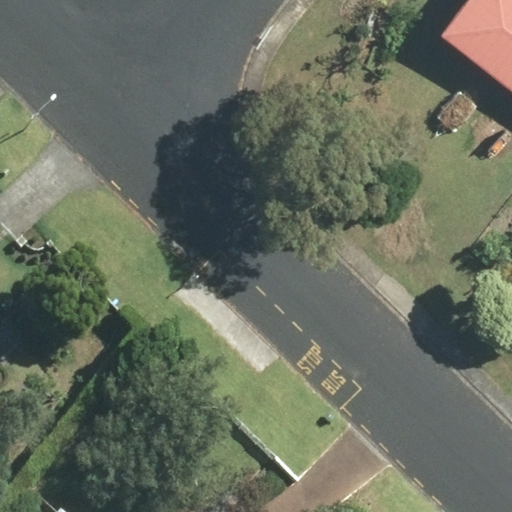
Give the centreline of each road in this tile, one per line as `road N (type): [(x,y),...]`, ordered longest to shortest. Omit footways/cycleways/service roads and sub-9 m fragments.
road 1 (residential): [(114,91),(511,501)]
road 2 (residential): [(208,0),(114,91)]
road 3 (residential): [(22,0),(114,91)]
